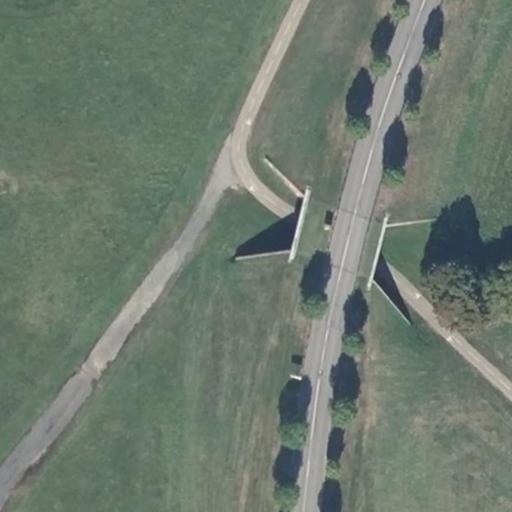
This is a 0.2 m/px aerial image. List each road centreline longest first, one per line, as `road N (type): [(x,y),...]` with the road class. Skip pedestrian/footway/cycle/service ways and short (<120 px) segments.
road 1 (unclassified): [(424,0),(340,270),(303,511)]
road 2 (track): [(0,488),(204,214),(235,158)]
